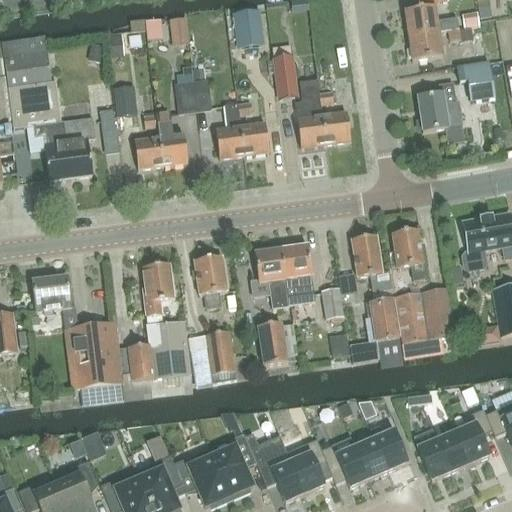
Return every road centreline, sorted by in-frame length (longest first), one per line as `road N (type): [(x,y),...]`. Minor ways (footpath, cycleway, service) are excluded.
road 1 (tertiary): [(0,252),(395,201)]
road 2 (residential): [(395,201),(362,0)]
